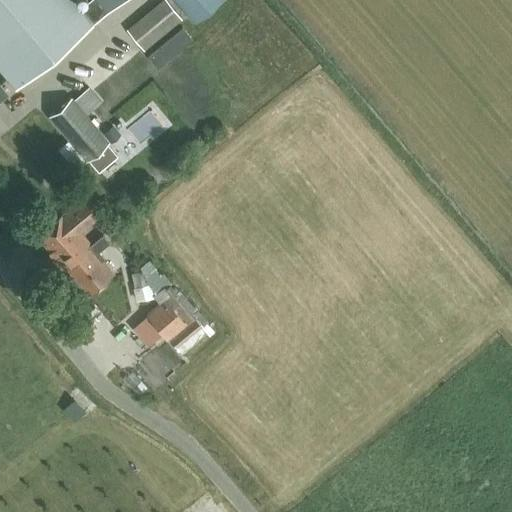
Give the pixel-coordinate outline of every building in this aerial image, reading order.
[(0,0),(0,67),(16,87),(91,24),(107,12),(96,0),(88,0),(78,9),(70,0),(0,0)] [(96,0),(107,12),(121,0),(96,0)] [(161,0),(127,28),(143,49),(182,18),(166,0),(161,0)] [(176,0),(194,21),(219,0),(176,0)] [(71,96),(48,115),(68,140),(84,159),(86,161),(89,159),(99,171),(117,156),(106,144),(109,141),(87,115),(74,99),(71,96)] [(0,218),(7,229),(22,220),(1,186),(0,186),(0,218)] [(37,236),(59,262),(70,253),(68,251),(72,248),(67,243),(80,231),(99,215),(83,196),(37,236)] [(70,253),(59,262),(67,271),(68,269),(89,294),(113,273),(101,259),(103,258),(98,251),(109,242),(103,234),(91,244),(80,231),(67,243),(72,248),(68,251),(70,253)] [(131,272),(135,288),(150,285),(146,268),(131,272)] [(166,296),(148,312),(169,336),(187,321),(166,296)] [(195,316),(169,339),(176,347),(203,325),(195,316)] [(123,367),(111,375),(118,385),(130,378),(123,367)]
